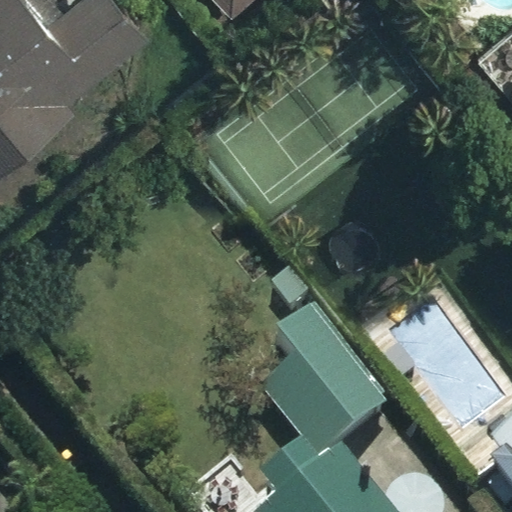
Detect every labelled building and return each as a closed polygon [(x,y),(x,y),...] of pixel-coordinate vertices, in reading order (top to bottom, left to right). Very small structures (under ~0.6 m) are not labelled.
[(0,0),(0,163),(70,105),(63,97),(145,29),(120,0),(60,0),(42,15),(28,0),(0,0)] [(215,0),(227,12),(240,0),(215,0)] [(511,89),(500,100),(511,114),(511,89)] [(393,414),(314,313),(269,348),(287,370),(261,391),(323,469),(393,414)] [(511,511),(511,428),(488,447),(509,475),(482,495),(495,511),(511,511)] [(247,499),(257,511),(363,511),(334,476),(312,493),(290,465),(247,499)]
